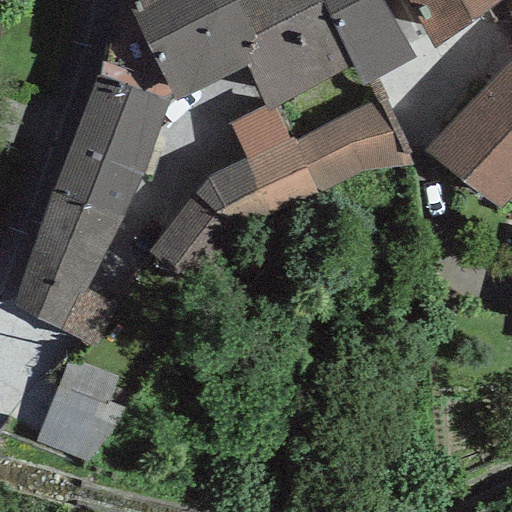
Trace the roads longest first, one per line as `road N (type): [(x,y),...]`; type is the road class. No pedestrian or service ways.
road 1 (unknown): [(0,352),(67,317),(171,135),(208,89),(232,76)]
road 2 (residential): [(18,245),(99,16)]
